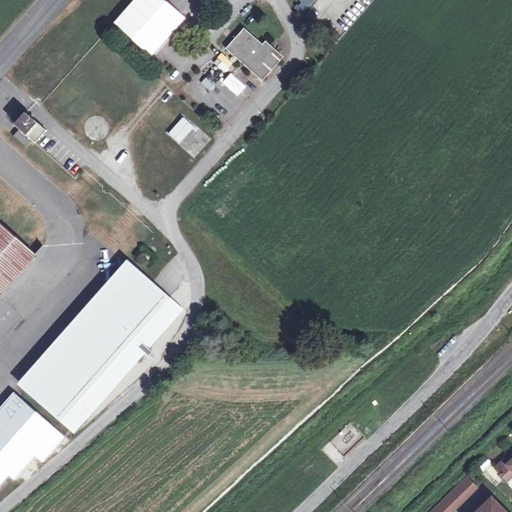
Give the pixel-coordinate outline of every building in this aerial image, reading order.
[(184,18),(163,0),(133,0),(113,23),(151,56),(184,18)] [(302,13),(313,0),(300,0),(295,7),(302,13)] [(244,28),(226,48),(241,62),(244,59),(261,73),(268,66),(271,69),(280,59),(268,48),(271,44),(266,40),(262,44),(244,28)] [(233,63),(221,52),(217,56),(229,68),(233,63)] [(242,79),(247,74),(238,67),(233,72),(242,79)] [(35,142),(46,130),(26,113),(16,125),(19,129),(13,136),(25,147),(32,139),(35,142)] [(184,117),(168,133),(179,144),(194,127),(184,117)] [(193,157),(210,140),(198,129),(182,146),(193,157)] [(0,299),(38,257),(0,223),(0,299)] [(72,426),(76,429),(180,310),(150,284),(142,277),(127,264),(23,382),(72,426)] [(64,435),(14,392),(0,407),(0,485),(9,475),(14,480),(36,455),(44,462),(66,437),(64,435)] [(504,460),(495,467),(507,480),(511,476),(511,459),(507,463),(504,460)] [(452,511),(478,487),(467,476),(429,511),(452,511)] [(502,511),(503,511),(491,500),(485,507),(483,505),(476,511),(502,511)]
